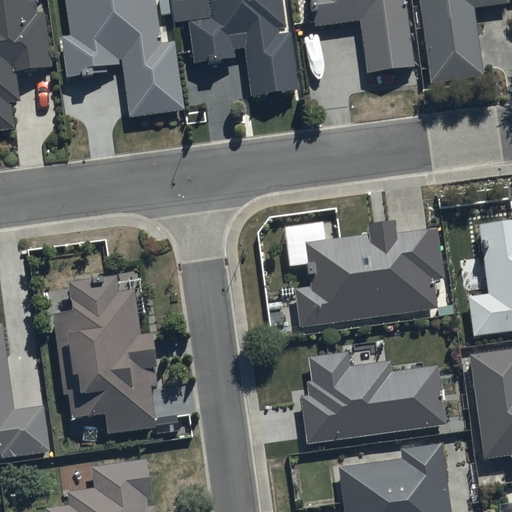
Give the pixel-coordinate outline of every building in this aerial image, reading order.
[(37,0),(0,0),(0,125),(16,123),(12,97),(19,96),(16,67),(52,62),(46,9),(39,10),(37,0)] [(65,0),(70,33),(62,34),(67,73),(109,68),(108,62),(123,60),(129,114),(184,107),(176,38),(174,38),(173,29),(162,30),(160,14),(171,13),(169,0),(65,0)] [(206,0),(208,19),(191,20),(194,67),(235,61),(234,50),(247,49),(251,97),(300,93),(294,34),(288,34),(282,0),(206,0)] [(312,0),(315,23),(333,21),(360,18),(366,69),(414,63),(407,0),(312,0)] [(419,0),(430,80),(483,73),(474,1),(480,0),(419,0)] [(370,229),(306,237),(310,282),(295,284),(299,323),(438,306),(436,288),(441,287),(440,275),(445,275),(438,223),(396,228),(394,214),(369,217),(370,229)] [(511,214),(480,219),(488,289),(469,292),(473,332),(511,326),(511,214)] [(117,271),(69,278),(72,305),(52,307),(63,389),(69,389),(72,414),(106,409),(108,429),(151,423),(153,436),(182,432),(179,412),(157,416),(152,382),(160,381),(153,328),(141,329),(135,284),(120,286),(117,271)] [(0,451),(2,451),(2,452),(50,448),(45,402),(14,406),(4,321),(0,321),(0,451)] [(511,343),(470,350),(484,454),(511,450),(511,343)] [(347,348),(308,353),(313,392),(300,393),(306,439),(447,422),(439,361),(392,367),(391,357),(349,363),(347,348)] [(401,457),(340,464),(345,511),(452,511),(444,438),(399,443),(401,457)] [(146,454),(92,462),(94,484),(68,487),(70,502),(45,505),(45,511),(158,511),(157,501),(149,502),(148,494),(152,494),(146,454)]
